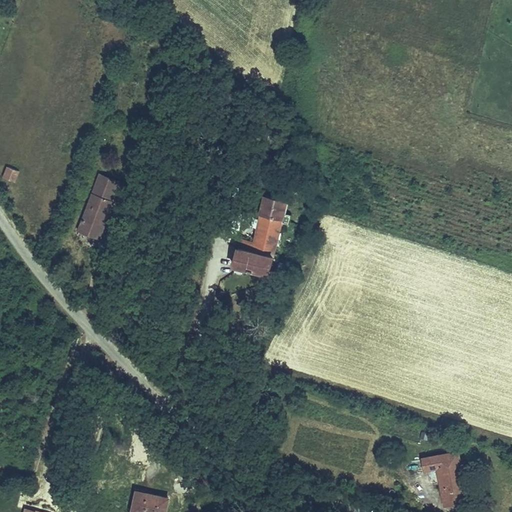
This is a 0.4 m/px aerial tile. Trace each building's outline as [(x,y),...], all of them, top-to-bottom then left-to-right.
[(14,160),(10,171),(20,175),(24,164),(14,160)] [(103,168),(83,221),(106,229),(119,195),(116,194),(122,176),(103,168)] [(293,203),(271,198),(260,246),(249,243),(243,268),(276,276),(288,227),(295,229),(298,217),(291,216),(293,203)] [(134,297),(126,295),(122,309),(130,311),(134,297)] [(461,455),(428,462),(431,476),(441,474),(448,509),(464,506),(462,494),(468,493),(461,455)] [(156,502),(134,495),(128,511),(163,511),(164,510),(155,508),(156,502)] [(166,505),(156,502),(155,508),(164,510),(166,505)]
